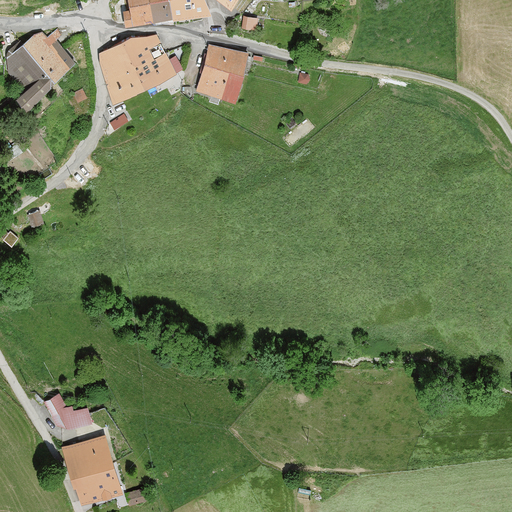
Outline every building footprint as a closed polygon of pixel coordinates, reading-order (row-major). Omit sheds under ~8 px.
[(123,9),(125,26),(173,17),(170,0),(124,0),(126,8),(123,9)] [(170,0),(173,17),(212,11),(208,0),(170,0)] [(259,17),(244,15),(242,27),(257,30),(259,17)] [(33,33),(7,56),(8,72),(24,88),(16,96),(27,108),(56,78),(76,61),(57,38),(62,34),(57,28),(48,36),(42,30),(33,33)] [(170,58),(157,33),(147,35),(131,35),(99,51),(100,61),(106,83),(113,103),(177,72),(177,71),(184,67),(176,54),(170,58)] [(249,50),(209,43),(196,90),(236,102),(249,50)] [(308,73),(300,72),(298,81),(307,83),(310,79),(308,73)] [(83,88),(73,92),(78,101),(88,96),(83,88)] [(125,113),(110,122),(115,129),(129,120),(125,113)] [(290,127),(296,122),(291,117),(286,122),(290,127)] [(16,158),(28,148),(21,139),(9,149),(16,158)] [(32,225),(44,221),(40,210),(28,214),(32,225)] [(3,239),(12,246),(19,237),(10,230),(3,239)] [(44,401),(57,425),(69,428),(93,422),(88,405),(74,409),(72,404),(67,406),(60,392),(44,401)] [(105,433),(62,446),(74,486),(76,486),(81,505),(124,492),(115,462),(105,433)] [(129,505),(149,499),(145,486),(125,492),(129,505)]
